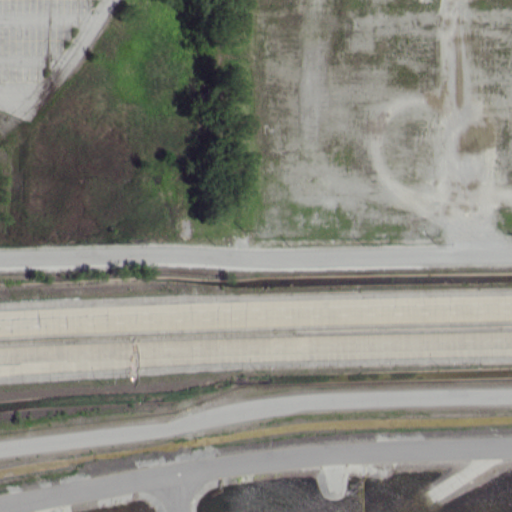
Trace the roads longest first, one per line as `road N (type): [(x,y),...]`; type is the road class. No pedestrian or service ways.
road 1 (motorway): [(511,307),(27,322)]
road 2 (motorway): [(100,354),(511,342)]
